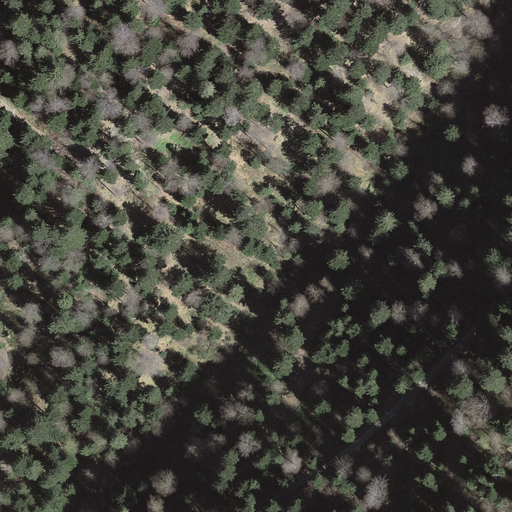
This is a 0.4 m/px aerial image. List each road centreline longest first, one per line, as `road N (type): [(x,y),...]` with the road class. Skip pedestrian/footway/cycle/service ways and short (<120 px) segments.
road 1 (track): [(304,0),(156,93),(85,152),(52,144),(0,96)]
road 2 (track): [(261,511),(397,409),(511,296)]
